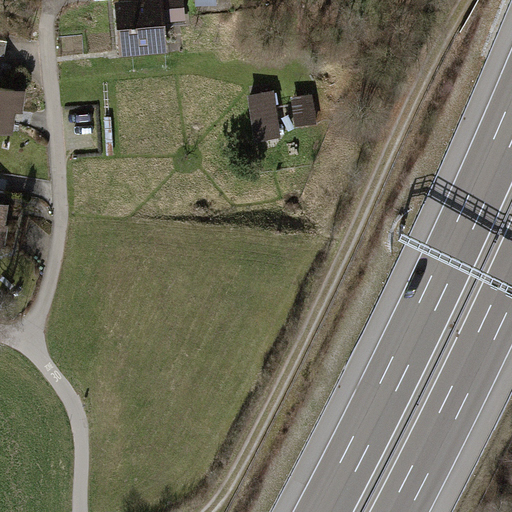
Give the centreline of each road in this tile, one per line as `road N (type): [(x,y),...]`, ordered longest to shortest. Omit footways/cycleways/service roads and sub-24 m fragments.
road 1 (track): [(208,511),(286,376),(465,0)]
road 2 (motorway): [(511,117),(323,511)]
road 3 (residential): [(25,346),(51,280),(61,218),(46,19)]
road 4 (motorway): [(400,511),(511,284)]
road 5 (residential): [(25,346),(75,410),(81,511)]
